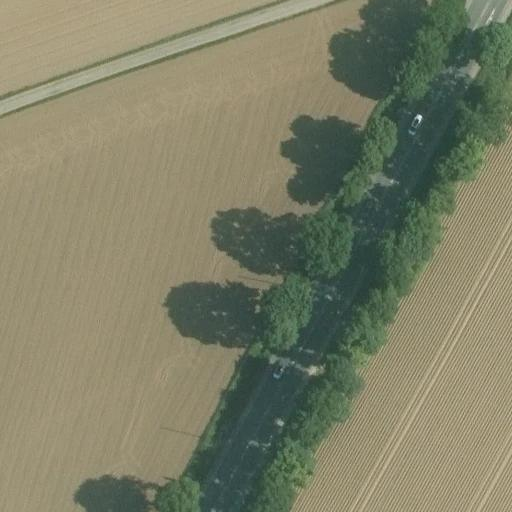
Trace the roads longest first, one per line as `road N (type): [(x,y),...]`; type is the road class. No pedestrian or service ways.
road 1 (primary): [(210,511),(493,0)]
road 2 (residential): [(0,110),(311,0)]
